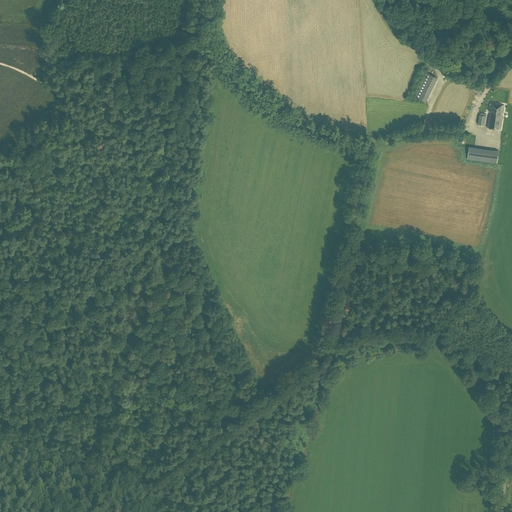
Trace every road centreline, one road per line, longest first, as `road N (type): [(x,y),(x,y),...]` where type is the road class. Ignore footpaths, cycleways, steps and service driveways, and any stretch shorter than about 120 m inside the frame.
road 1 (track): [(207,40),(264,102),(312,129),(366,142),(321,352)]
road 2 (track): [(92,511),(321,352)]
road 3 (track): [(0,63),(75,95),(140,105),(157,97),(181,42),(207,40)]
road 4 (track): [(331,347),(365,333),(408,331),(511,361)]
road 5 (track): [(489,87),(466,126),(366,142)]
